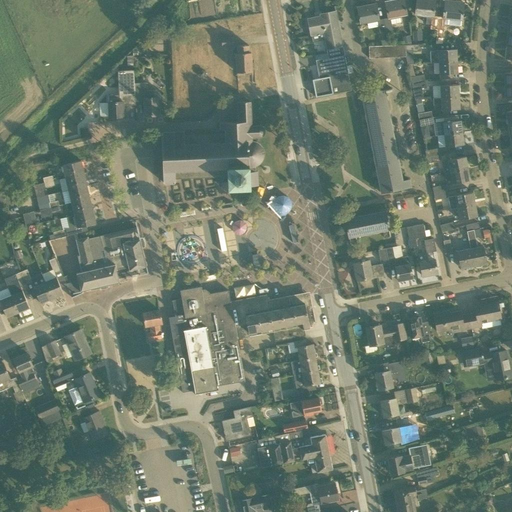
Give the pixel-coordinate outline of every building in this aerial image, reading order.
[(407,15),(403,0),(403,1),(393,3),(393,0),(385,2),(388,18),(383,19),(386,32),(393,30),(391,24),(401,22),(400,16),(407,15)] [(427,0),(427,1),(417,0),(416,0),(415,15),(426,16),(426,24),(431,24),(430,29),(437,30),(439,17),(434,16),(435,0),(427,0)] [(463,5),(453,4),(453,2),(445,1),(443,17),(439,17),(437,30),(436,41),(442,41),(444,24),(461,26),(462,20),(462,14),(463,14),(463,13),(462,13),(464,3),(463,3),(463,5)] [(379,20),(376,4),(368,5),(368,7),(358,9),(358,7),(357,7),(359,17),(359,18),(360,18),(361,24),(377,21),(379,33),(386,32),(383,19),(379,20)] [(325,40),(327,50),(343,46),(341,36),(335,6),(334,6),(335,11),(320,14),(320,16),(308,19),(311,35),(313,42),(325,40)] [(421,30),(412,31),(413,40),(421,39),(421,30)] [(410,35),(402,37),(404,43),(411,41),(410,35)] [(219,46),(224,46),(234,46),(233,37),(218,38),(219,46)] [(249,52),(248,45),(238,45),(238,53),(236,53),(237,72),(252,72),(251,52),(249,52)] [(398,57),(404,57),(406,57),(406,52),(405,46),(397,46),(398,57)] [(431,63),(439,62),(457,61),(456,49),(430,50),(431,63)] [(316,60),(319,78),(314,79),(312,79),(314,88),(316,97),(333,94),(339,92),(351,90),(347,73),(344,55),(316,60)] [(439,74),(458,73),(457,61),(439,62),(439,74)] [(415,76),(412,63),(408,64),(410,77),(412,83),(425,81),(424,75),(415,76)] [(108,95),(109,102),(109,117),(124,116),(123,105),(126,104),(126,105),(136,105),(135,99),(136,99),(135,83),(134,70),(118,71),(119,95),(108,95)] [(415,99),(421,99),(423,99),(422,88),(426,87),(425,81),(412,83),(413,90),(415,99)] [(148,90),(147,82),(135,83),(136,99),(145,98),(145,115),(158,115),(158,112),(165,112),(165,106),(158,106),(158,97),(154,97),(154,89),(148,90)] [(440,98),(459,97),(458,84),(440,85),(440,98)] [(399,181),(382,91),(392,89),(392,88),(362,94),(363,101),(365,100),(366,107),(364,108),(381,193),(393,191),(393,190),(411,187),(410,180),(399,181)] [(459,97),(440,98),(433,98),(433,104),(441,104),(441,110),(460,109),(459,97)] [(251,126),(250,115),(250,101),(238,102),(239,121),(227,122),(227,120),(225,120),(225,122),(221,122),(221,129),(226,129),(226,134),(184,136),(184,132),(161,133),(162,152),(163,152),(163,153),(164,153),(164,154),(173,153),(173,161),(164,161),(164,162),(164,163),(163,163),(163,182),(175,182),(175,178),(227,176),(228,181),(224,182),(224,181),(223,181),(223,188),(250,187),(250,185),(258,185),(257,171),(255,171),(254,165),(258,164),(261,160),(263,156),(263,152),(262,148),(259,145),(255,142),(251,142),(251,136),(259,136),(261,135),(263,133),(264,131),(263,128),(261,127),(259,126),(251,126)] [(419,120),(432,117),(431,111),(418,114),(419,120)] [(420,126),(434,123),(432,117),(419,120),(420,126)] [(435,136),(444,134),(462,132),(461,120),(434,123),(435,136)] [(445,147),(464,144),(462,132),(444,134),(445,147)] [(426,157),(440,154),(439,148),(425,151),(426,157)] [(428,163),(441,161),(440,154),(426,157),(428,163)] [(444,173),(450,172),(468,168),(465,156),(442,161),(444,173)] [(66,177),(84,173),(81,160),(62,165),(66,177)] [(452,184),(470,180),(468,168),(450,172),(452,184)] [(69,190),(87,185),(84,173),(66,177),(69,190)] [(45,182),(34,185),(37,197),(44,196),(42,187),(45,186),(45,182)] [(71,202),(90,198),(87,185),(69,190),(71,202)] [(434,194),(447,191),(446,185),(433,187),(434,194)] [(435,200),(448,197),(447,191),(434,194),(435,200)] [(457,207),(475,204),(473,192),(454,195),(457,207)] [(55,201),(53,194),(37,197),(40,210),(50,207),(50,208),(59,205),(58,201),(55,201)] [(74,215),(93,210),(90,198),(71,202),(74,215)] [(459,219),(477,216),(475,204),(457,207),(459,219)] [(78,228),(96,223),(93,210),(74,215),(78,228)] [(24,224),(38,222),(36,211),(23,213),(24,224)] [(390,236),(386,211),(375,213),(379,231),(383,230),(384,237),(390,236)] [(276,215),(279,233),(297,229),(294,212),(276,215)] [(369,233),(379,231),(375,213),(365,215),(369,233)] [(359,235),(369,233),(365,215),(356,217),(359,235)] [(350,244),(357,243),(355,236),(359,235),(356,217),(345,219),(350,244)] [(442,231),(455,228),(453,221),(440,225),(442,231)] [(477,247),(474,230),(480,228),(478,222),(466,225),(467,231),(470,248),(474,266),(487,263),(483,246),(477,247)] [(417,237),(426,235),(423,223),(414,225),(417,237)] [(409,240),(416,238),(415,237),(417,237),(414,225),(407,227),(409,240)] [(136,227),(120,231),(130,275),(138,273),(137,268),(147,266),(140,238),(139,238),(136,227)] [(53,232),(55,239),(68,236),(66,229),(53,232)] [(89,238),(88,237),(76,239),(80,255),(78,256),(82,272),(77,273),(81,291),(91,289),(90,288),(117,281),(117,282),(120,282),(119,278),(130,275),(120,231),(89,238)] [(411,248),(417,246),(416,238),(409,240),(411,248)] [(422,276),(437,273),(433,251),(436,251),(434,238),(424,240),(428,260),(420,262),(422,276)] [(446,253),(452,252),(450,239),(443,241),(446,253)] [(395,258),(392,247),(385,248),(388,260),(394,259),(396,267),(395,267),(398,280),(413,278),(410,264),(408,256),(395,258)] [(381,261),(388,260),(385,248),(379,250),(381,261)] [(461,268),(474,266),(470,248),(458,251),(461,268)] [(49,260),(53,270),(55,273),(60,270),(55,258),(49,260)] [(370,266),(369,260),(354,263),(357,280),(377,276),(377,277),(384,275),(382,264),(370,266)] [(27,269),(21,272),(27,284),(32,282),(31,279),(27,269)] [(18,312),(30,307),(21,287),(27,284),(21,272),(15,274),(19,283),(8,288),(11,295),(18,312)] [(67,285),(72,283),(68,275),(63,277),(67,285)] [(63,294),(57,277),(45,281),(52,298),(63,294)] [(52,298),(45,281),(34,286),(40,303),(52,298)] [(175,316),(169,317),(180,381),(182,392),(195,389),(196,394),(218,390),(217,386),(245,381),(242,362),(238,338),(230,301),(228,290),(209,293),(209,292),(205,289),(202,290),(201,286),(180,290),(181,298),(172,300),(172,301),(175,316)] [(0,291),(0,300),(7,317),(18,312),(11,295),(8,288),(0,291)] [(238,338),(267,333),(273,331),(275,341),(305,335),(304,329),(310,328),(308,321),(312,320),(307,295),(268,302),(266,294),(230,301),(238,338)] [(468,314),(471,328),(473,327),(482,326),(481,322),(501,318),(498,301),(474,306),(476,313),(468,314)] [(162,338),(159,325),(162,324),(160,310),(143,313),(145,326),(150,325),(152,332),(147,333),(149,340),(162,338)] [(459,330),(463,329),(471,328),(468,314),(461,315),(460,311),(444,314),(443,312),(434,314),(437,332),(459,327),(459,330)] [(421,323),(420,317),(407,319),(411,338),(420,336),(421,342),(432,340),(428,321),(421,323)] [(407,338),(404,323),(392,325),(392,328),(381,330),(380,325),(366,327),(370,345),(383,343),(384,345),(395,343),(395,340),(407,338)] [(85,342),(83,338),(85,338),(81,329),(65,336),(68,343),(73,355),(75,360),(91,353),(86,341),(85,342)] [(473,336),(461,338),(462,348),(474,346),(473,336)] [(307,345),(306,339),(293,342),(295,348),(297,347),(299,360),(316,357),(316,356),(315,356),(313,345),(313,344),(307,345)] [(47,363),(54,360),(53,358),(61,354),(55,340),(46,344),(51,354),(45,357),(47,363)] [(482,355),(481,347),(464,351),(467,366),(492,361),(496,380),(511,376),(511,369),(511,367),(510,367),(506,350),(490,353),(482,355)] [(426,364),(433,362),(431,352),(424,354),(426,364)] [(22,377),(17,380),(23,394),(39,386),(37,380),(34,373),(31,366),(33,366),(27,353),(13,358),(19,372),(22,377)] [(318,369),(315,357),(316,357),(299,360),(291,362),(294,374),(318,369)] [(406,380),(403,361),(388,364),(388,362),(375,365),(376,366),(388,363),(389,370),(375,373),(378,389),(393,387),(391,379),(398,378),(399,382),(406,380)] [(10,379),(3,363),(0,364),(0,390),(12,386),(15,392),(14,393),(17,402),(25,399),(23,394),(17,380),(16,377),(10,379)] [(54,375),(51,376),(52,380),(64,375),(61,368),(53,372),(54,375)] [(277,369),(271,371),(273,377),(279,375),(277,369)] [(320,382),(318,370),(318,369),(294,374),(297,393),(316,389),(315,383),(321,382),(320,382)] [(74,371),(64,375),(52,380),(55,387),(67,382),(67,383),(70,382),(72,388),(69,389),(76,408),(75,409),(77,413),(90,407),(95,406),(92,399),(99,395),(95,384),(93,385),(91,380),(93,379),(90,372),(77,377),(74,371)] [(408,403),(418,401),(415,387),(394,391),(395,398),(381,401),(384,416),(399,413),(397,404),(408,402),(408,403)] [(281,391),(273,393),(274,400),(283,398),(281,391)] [(313,412),(321,411),(320,406),(321,406),(320,404),(322,403),(321,399),(320,397),(301,401),(290,403),(292,414),(303,412),(304,416),(313,414),(313,412)] [(40,419),(60,410),(55,399),(44,404),(35,408),(40,419)] [(251,435),(247,418),(253,416),(250,406),(233,410),(235,417),(222,420),(224,430),(226,430),(226,432),(225,433),(227,440),(251,435)] [(93,414),(90,407),(77,413),(81,423),(85,421),(93,439),(107,434),(102,421),(104,421),(99,411),(93,414)] [(22,418),(16,421),(18,427),(25,424),(22,418)] [(295,431),(308,429),(306,420),(293,422),(295,431)] [(481,422),(464,427),(468,440),(484,435),(481,422)] [(417,429),(416,425),(408,427),(399,429),(398,427),(383,430),(385,444),(411,439),(410,438),(418,436),(417,429)] [(292,448),(290,441),(289,433),(267,438),(268,445),(270,451),(272,465),(294,461),(314,457),(329,454),(326,434),(310,437),(303,439),(305,445),(292,448)] [(454,448),(456,457),(470,452),(468,445),(454,448)] [(228,448),(230,455),(240,453),(238,446),(228,448)] [(424,466),(422,453),(411,456),(410,454),(401,456),(388,458),(390,467),(388,467),(389,473),(391,472),(391,474),(404,472),(414,470),(413,468),(424,466)] [(317,472),(333,469),(329,454),(314,457),(315,462),(311,465),(312,472),(317,472)] [(231,464),(224,466),(226,474),(233,473),(231,464)] [(419,484),(427,482),(426,477),(430,476),(428,468),(416,472),(419,484)] [(258,496),(260,496),(268,494),(265,482),(256,485),(258,496)] [(309,486),(298,488),(293,489),(294,494),(299,494),(311,492),(313,505),(330,501),(330,500),(338,498),(335,484),(327,486),(327,485),(319,487),(318,484),(309,486)] [(493,485),(484,489),(486,494),(495,490),(493,485)] [(416,491),(415,486),(401,489),(401,486),(394,488),(397,504),(418,500),(427,497),(427,495),(426,489),(416,491)] [(263,509),(271,507),(268,494),(260,496),(258,496),(258,497),(240,501),(242,511),(255,511),(255,509),(263,508),(263,509)] [(423,511),(415,511),(414,507),(419,506),(418,500),(397,504),(398,509),(397,509),(397,511),(439,511),(437,506),(423,511)]
